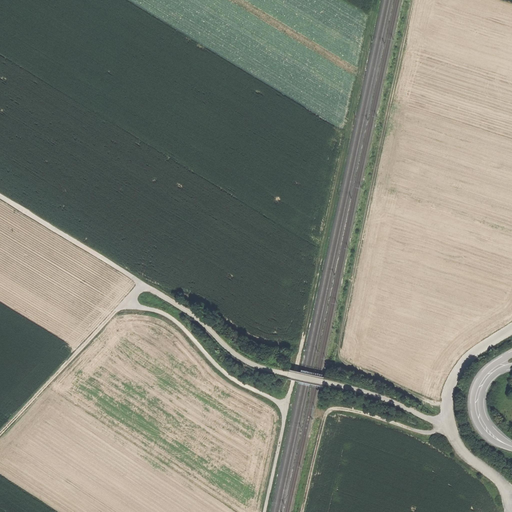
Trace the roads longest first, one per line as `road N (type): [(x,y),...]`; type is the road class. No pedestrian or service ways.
road 1 (track): [(376,0),(264,511)]
road 2 (track): [(413,0),(339,351),(345,362),(446,408)]
road 3 (track): [(445,424),(386,398),(242,359),(142,283)]
road 4 (track): [(511,329),(455,374),(445,424),(459,448),(497,478),(511,510)]
road 5 (track): [(445,424),(430,433),(331,409),(302,511)]
road 6 (track): [(142,283),(0,431)]
road 7 (track): [(286,406),(221,370),(169,316),(128,297)]
road 8 (track): [(142,283),(0,194)]
road 9 (trunk): [(511,354),(485,371),(472,404),(483,433),(511,448)]
